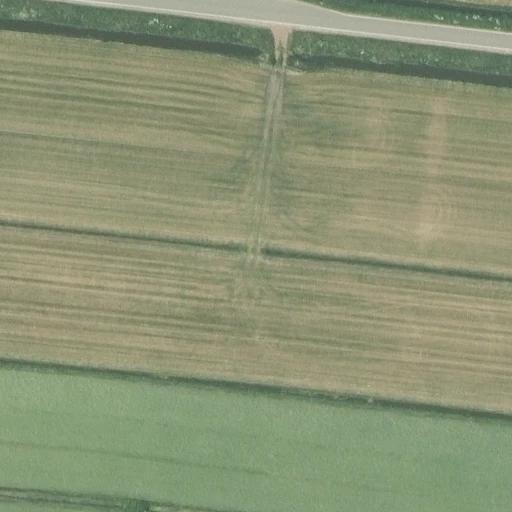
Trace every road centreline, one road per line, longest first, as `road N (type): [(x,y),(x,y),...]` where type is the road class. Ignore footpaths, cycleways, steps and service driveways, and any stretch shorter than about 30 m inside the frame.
road 1 (unclassified): [(511,44),(143,0)]
road 2 (track): [(250,263),(286,0)]
